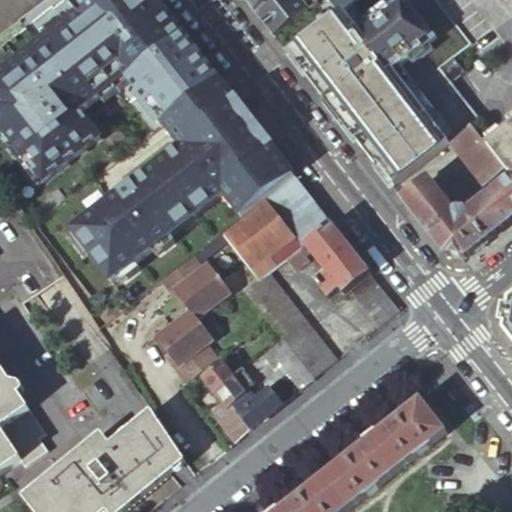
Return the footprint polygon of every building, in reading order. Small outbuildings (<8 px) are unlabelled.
[(110,0),(48,0),(41,6),(6,31),(29,62),(110,0)] [(243,0),(256,15),(275,0),(243,0)] [(314,0),(275,0),(256,15),(274,38),(317,4),(314,0)] [(340,15),(289,55),(317,92),(326,103),(326,102),(367,157),(393,191),(451,146),(449,143),(475,123),(422,53),(437,41),(405,0),(400,0),(368,25),(352,6),(340,15)] [(352,6),(359,0),(331,0),(329,2),(340,15),(352,6)] [(6,31),(0,35),(0,84),(29,62),(6,31)] [(169,117),(200,94),(157,38),(127,62),(169,117)] [(441,71),(451,84),(465,73),(455,60),(441,71)] [(120,193),(70,231),(110,283),(224,197),(241,219),(295,178),(234,101),(219,82),(167,122),(185,144),(179,149),(120,193)] [(0,157),(1,159),(26,140),(2,108),(0,110),(0,157)] [(511,128),(511,129),(487,148),(505,170),(511,179),(511,128)] [(505,170),(487,148),(472,129),(452,145),(484,186),(505,170)] [(466,260),(511,223),(511,179),(468,215),(467,213),(458,213),(457,216),(430,182),(403,203),(446,257),(466,260)] [(332,226),(296,180),(223,235),(260,283),(270,275),(287,262),(332,226)] [(372,277),(332,226),(287,262),(295,272),(306,263),(303,258),(309,253),(327,276),(316,285),(329,302),(341,293),(345,298),(372,277)] [(185,307),(191,314),(225,288),(209,266),(203,271),(193,258),(161,282),(172,296),(175,294),(185,307)] [(270,275),(260,283),(246,294),(267,321),(283,342),(314,380),(338,361),(270,275)] [(400,313),(373,278),(353,295),(379,329),(400,313)] [(175,294),(172,296),(182,310),(185,307),(175,294)] [(511,301),(507,306),(504,308),(502,328),(511,341),(511,301)] [(191,314),(157,340),(169,355),(179,368),(176,370),(188,385),(218,360),(208,348),(214,343),(191,314)] [(315,381),(314,380),(283,342),(244,372),(257,388),(270,378),(276,386),(288,402),(299,393),(315,381)] [(179,368),(169,355),(165,358),(176,370),(179,368)] [(234,380),(241,374),(229,359),(222,365),(234,380)] [(202,380),(214,396),(234,380),(222,365),(202,380)] [(0,477),(22,463),(26,469),(48,454),(40,441),(47,437),(0,366),(0,477)] [(257,388),(244,372),(241,374),(234,380),(214,396),(220,404),(210,412),(235,445),(251,432),(233,407),(250,394),(257,388)] [(233,407),(251,432),(288,402),(276,386),(270,378),(257,388),(250,394),(233,407)] [(348,511),(445,436),(420,405),(378,438),(376,434),(365,442),(368,446),(284,511),(278,511),(277,511),(348,511)] [(128,511),(186,465),(187,464),(166,433),(153,413),(111,446),(102,435),(23,500),(32,511),(128,511)]
